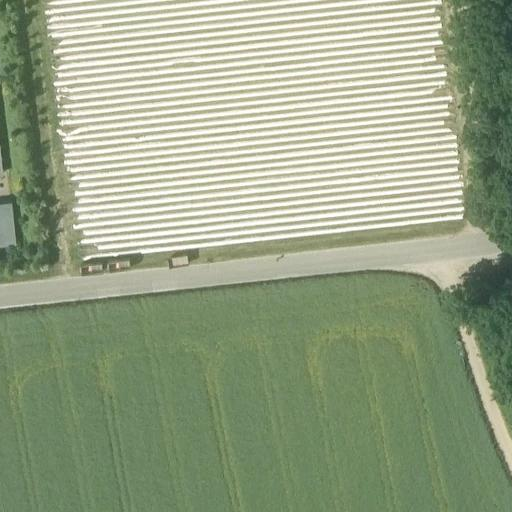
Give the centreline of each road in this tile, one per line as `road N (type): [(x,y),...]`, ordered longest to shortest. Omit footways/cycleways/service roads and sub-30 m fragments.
road 1 (tertiary): [(0,298),(511,237)]
road 2 (track): [(457,0),(487,241)]
road 3 (track): [(441,249),(511,463)]
